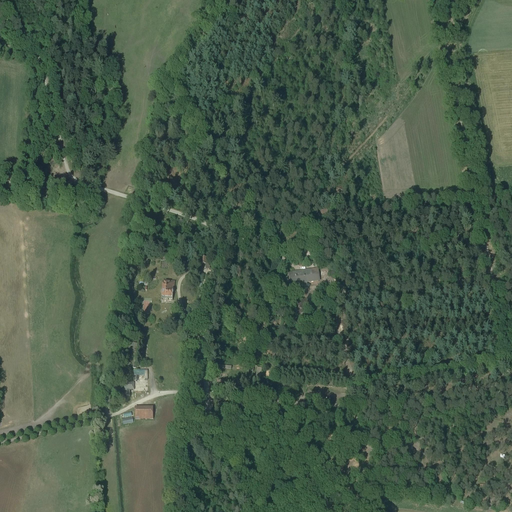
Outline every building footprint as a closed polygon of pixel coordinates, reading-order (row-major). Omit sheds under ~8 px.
[(319,276),(327,274),(327,270),(318,271),(318,269),(289,274),(291,284),(315,280),(315,277),(319,276)] [(161,300),(172,300),(173,288),(174,288),(174,283),(163,282),(163,284),(162,284),(162,291),(161,291),(161,295),(161,300)] [(231,375),(232,366),(218,364),(217,373),(231,375)] [(131,370),(131,376),(132,376),(133,382),(122,382),(123,390),(125,390),(126,395),(129,396),(129,390),(133,390),(133,391),(147,391),(147,369),(131,370)] [(135,407),(135,420),(153,419),(153,406),(135,407)]
